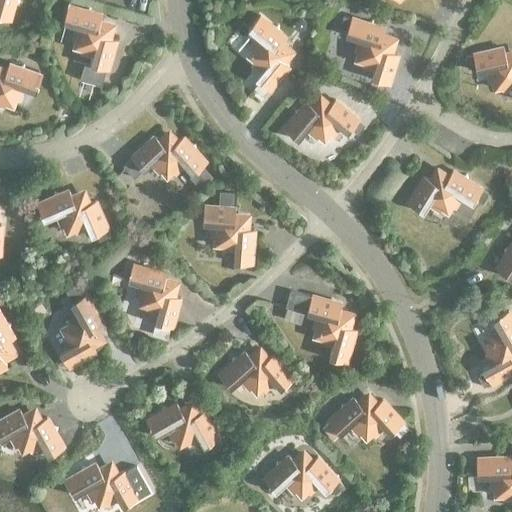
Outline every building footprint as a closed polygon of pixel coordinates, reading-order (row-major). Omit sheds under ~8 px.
[(0,0),(0,17),(10,21),(14,5),(20,2),(18,0),(0,0)] [(103,85),(116,39),(107,36),(110,26),(100,23),(102,15),(93,12),(90,7),(84,10),(68,5),(64,22),(80,27),(75,46),(94,52),(91,64),(87,62),(82,79),(103,85)] [(260,15),(248,29),(261,40),(249,55),(264,68),(255,78),(259,82),(254,88),(263,95),(269,89),(289,65),(282,60),(289,51),(281,45),(287,38),(279,31),(278,25),(272,26),(260,15)] [(371,78),(388,83),(398,53),(389,50),(392,40),(382,37),(385,28),(375,25),(372,20),(367,23),(351,18),(343,16),(340,27),(348,30),(346,35),(362,40),(356,59),(375,65),(371,78)] [(511,54),(506,56),(504,47),(473,54),(473,55),(465,57),(468,68),(476,67),(477,71),(490,68),(495,88),(511,83),(511,54)] [(0,100),(13,105),(20,86),(36,92),(42,76),(27,70),(24,64),(18,67),(9,64),(6,72),(0,70),(0,100)] [(285,129),(298,140),(309,127),(325,140),(338,124),(348,133),(351,129),(358,134),(365,125),(359,119),(335,99),(329,106),(321,99),(314,107),(307,102),(301,109),(295,110),(295,116),(285,129)] [(155,136),(132,157),(132,158),(126,163),(134,172),(140,166),(144,170),(154,161),(167,176),(182,162),(194,175),(207,163),(195,151),(196,145),(190,144),(183,137),(176,143),(169,135),(161,142),(155,136)] [(431,201),(447,211),(448,211),(458,194),(473,203),(476,199),(482,203),(489,193),(482,189),(482,188),(468,180),(467,174),(461,175),(452,170),(448,177),(439,172),(433,181),(425,176),(409,203),(424,212),(431,201)] [(52,197),(37,204),(44,220),(60,213),(68,232),(86,224),(92,236),(96,234),(99,242),(111,237),(107,229),(108,229),(95,200),(87,204),(83,194),(73,198),(69,190),(60,194),(55,192),(52,197)] [(236,208),(204,205),(203,223),(216,224),(215,244),(235,245),(234,262),(234,263),(234,271),(246,271),(246,263),(251,264),(252,247),(257,243),(253,239),(254,229),(245,228),(246,217),(235,217),(236,208)] [(505,255),(496,269),(511,278),(511,277),(511,243),(510,248),(504,249),(505,255)] [(172,327),(181,296),(172,294),(175,284),(164,281),(167,272),(157,270),(154,264),(149,267),(133,263),(128,280),(145,285),(139,304),(159,309),(155,322),(156,322),(154,330),(165,333),(167,326),(172,327)] [(68,367),(96,351),(92,343),(101,338),(96,329),(103,325),(99,316),(100,310),(94,308),(86,294),(82,287),(71,293),(75,300),(71,302),(79,317),(62,327),(72,345),(60,351),(68,367)] [(342,304),(312,295),(311,296),(292,291),(288,306),(307,312),(320,316),(314,335),(334,341),(329,357),(346,362),(350,346),(356,343),(353,338),(355,328),(347,326),(350,315),(340,313),(342,304)] [(511,316),(508,310),(493,319),(501,334),(484,344),(494,361),(482,368),(484,372),(477,376),(483,387),(490,383),(491,383),(511,371),(511,316)] [(0,368),(7,365),(2,357),(12,352),(6,342),(14,338),(9,329),(11,323),(5,322),(0,313),(0,368)] [(294,377),(273,354),(267,359),(260,351),(252,358),(246,352),(238,358),(232,358),(232,364),(219,375),(231,388),(244,377),(257,392),(272,379),(281,389),(285,386),(290,392),(299,384),(294,378),(294,377)] [(341,410),(328,421),(340,434),(353,423),(366,437),(381,424),(390,434),(394,431),(400,437),(408,428),(403,422),(382,399),(375,405),(368,397),(360,404),(354,397),(347,404),(341,404),(341,410)] [(147,420),(155,435),(170,427),(180,444),(197,435),(204,446),(209,444),(213,451),(223,445),(219,438),(204,410),(196,415),(191,405),(182,411),(177,403),(169,408),(163,406),(161,412),(147,420)] [(0,437),(1,440),(13,433),(23,451),(40,441),(49,456),(53,454),(57,460),(67,454),(64,448),(64,447),(56,433),(58,427),(52,425),(47,417),(39,421),(34,412),(25,417),(20,409),(0,420),(0,437)] [(477,458),(477,476),(494,475),(495,495),(511,494),(511,461),(511,457),(502,457),(497,453),(493,457),(477,458)] [(316,481),(326,491),(329,488),(335,494),(344,486),(338,480),(339,479),(317,456),(311,462),(303,454),(295,461),(289,455),(282,462),(276,461),(276,468),(263,479),(275,492),(288,480),(302,495),(316,481)] [(150,491),(135,465),(124,471),(123,470),(116,475),(110,465),(101,470),(97,463),(88,467),(82,466),(80,472),(66,480),(75,495),(90,487),(99,504),(117,494),(124,506),(139,498),(139,497),(150,491)]
